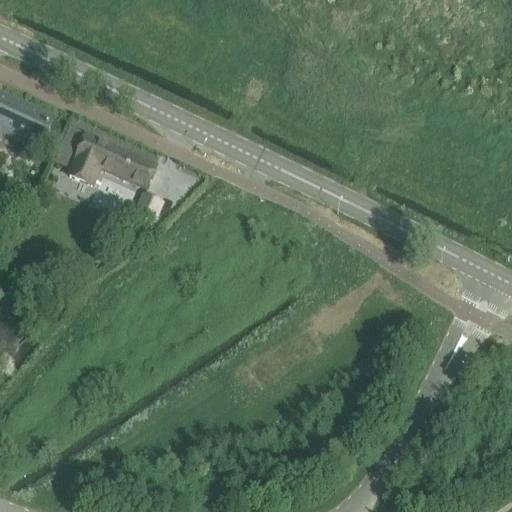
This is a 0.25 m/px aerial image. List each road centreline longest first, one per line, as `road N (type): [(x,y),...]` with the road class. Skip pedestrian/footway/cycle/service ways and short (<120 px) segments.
road 1 (secondary): [(0,40),(487,274)]
road 2 (unclassified): [(450,360),(359,511)]
